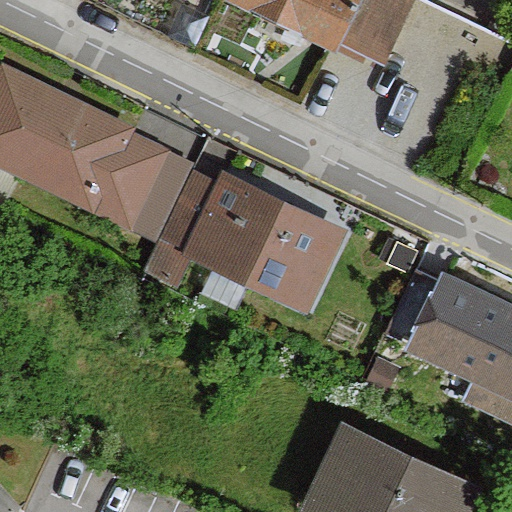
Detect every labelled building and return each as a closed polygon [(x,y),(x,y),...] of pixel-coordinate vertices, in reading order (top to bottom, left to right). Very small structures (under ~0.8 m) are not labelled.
[(225,0),(329,50),(333,42),(352,0),(225,0)] [(352,0),(333,42),(375,63),(407,0),(352,0)] [(36,76),(7,65),(0,81),(0,137),(33,153),(28,166),(31,167),(127,213),(162,144),(130,131),(134,123),(101,110),(100,113),(32,86),(36,76)] [(0,204),(12,210),(31,167),(28,166),(33,153),(0,137),(0,204)] [(194,159),(162,144),(127,213),(162,229),(163,225),(190,168),(194,159)] [(206,176),(190,168),(163,225),(198,239),(223,184),(206,176)] [(338,226),(228,173),(223,184),(198,239),(196,243),(305,295),(338,226)] [(222,256),(209,280),(241,297),(254,273),(222,256)] [(392,332),(419,344),(484,373),(473,398),(511,415),(511,312),(430,277),(418,271),(392,332)] [(348,438),(316,510),(320,511),(465,511),(474,494),(348,438)]
